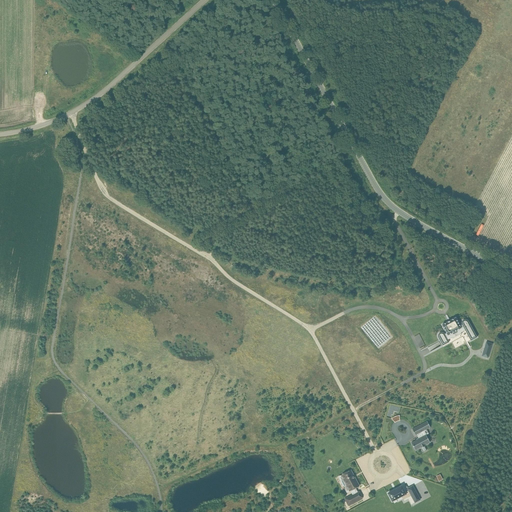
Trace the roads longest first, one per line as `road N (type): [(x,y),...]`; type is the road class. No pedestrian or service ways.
road 1 (secondary): [(511,273),(410,219),(380,194),(273,0)]
road 2 (unclassified): [(71,112),(110,198),(310,329)]
road 3 (unclassified): [(71,112),(208,0)]
road 4 (residential): [(400,318),(423,371),(352,409)]
